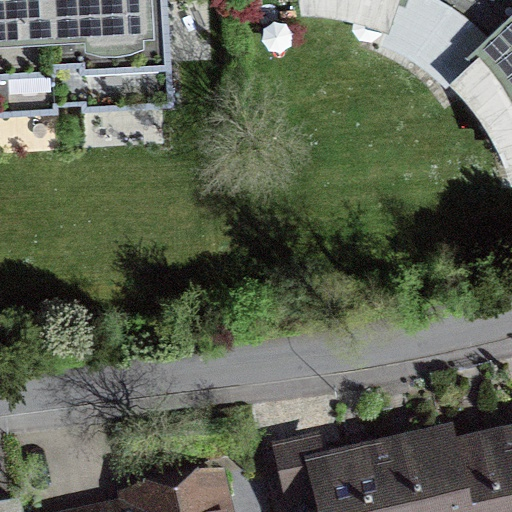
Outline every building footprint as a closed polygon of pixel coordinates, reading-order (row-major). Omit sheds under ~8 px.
[(82,104),(173,99),(168,0),(0,0),(0,109),(60,107),(60,99),(82,98),(82,104)] [(511,0),(395,0),(386,33),(424,47),(451,75),(477,54),(501,89),(511,109),(511,0)] [(511,511),(511,450),(484,456),(451,464),(448,450),(420,456),(376,466),(321,478),(313,442),(282,448),(294,508),(328,500),(330,511),(511,511)] [(231,511),(225,471),(117,494),(119,502),(72,511),(231,511)] [(24,511),(22,500),(0,503),(0,511),(24,511)]
